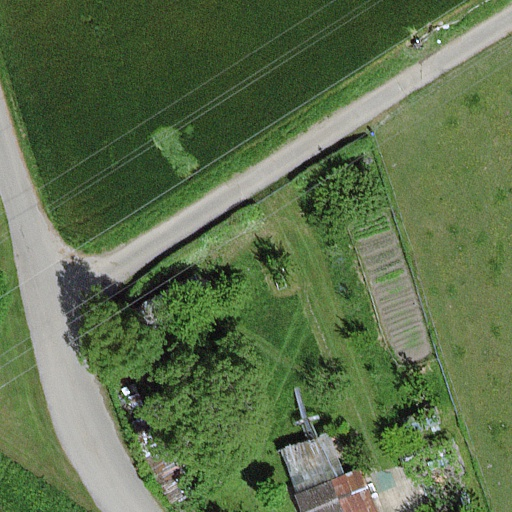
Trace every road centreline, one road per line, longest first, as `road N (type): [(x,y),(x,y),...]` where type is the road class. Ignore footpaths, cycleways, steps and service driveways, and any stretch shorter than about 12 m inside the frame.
road 1 (track): [(56,303),(511,15)]
road 2 (unclassified): [(135,511),(85,424),(0,130)]
